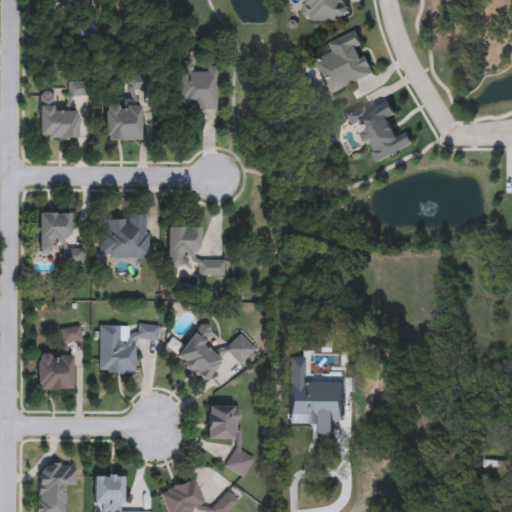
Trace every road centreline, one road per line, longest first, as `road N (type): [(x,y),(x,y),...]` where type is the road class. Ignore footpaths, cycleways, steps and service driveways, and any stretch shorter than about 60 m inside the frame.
road 1 (residential): [(9,511),(13,0)]
road 2 (residential): [(11,174),(213,175)]
road 3 (residential): [(454,133),(408,66),(388,0)]
road 4 (residential): [(10,424),(154,420)]
